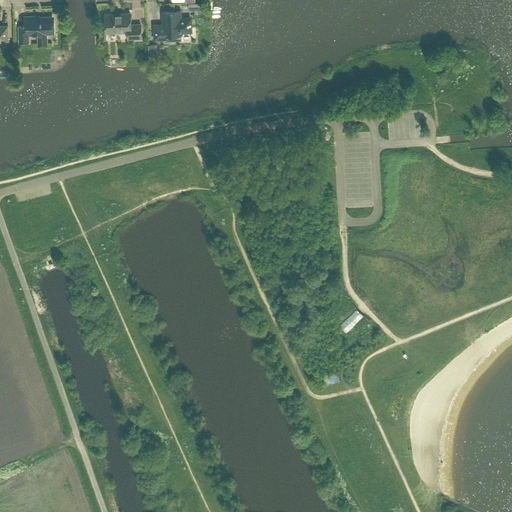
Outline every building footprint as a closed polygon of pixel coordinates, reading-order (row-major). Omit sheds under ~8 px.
[(163,11),(163,24),(154,24),(155,38),(164,38),(164,40),(177,39),(177,34),(181,34),(181,31),(191,31),(191,17),(181,17),(180,11),(163,11)] [(127,38),(141,38),(141,24),(131,24),(130,13),(105,13),(105,32),(127,31),(127,38)] [(52,24),(52,16),(35,17),(35,16),(26,16),(26,26),(19,26),(19,43),(28,42),(28,33),(38,33),(38,45),(48,45),(48,32),(53,32),(53,30),(54,29),(53,24),(52,24)] [(157,44),(148,44),(149,58),(157,58),(157,44)] [(15,69),(14,47),(5,47),(6,69),(15,69)] [(346,332),(363,315),(356,308),(340,326),(346,332)]
